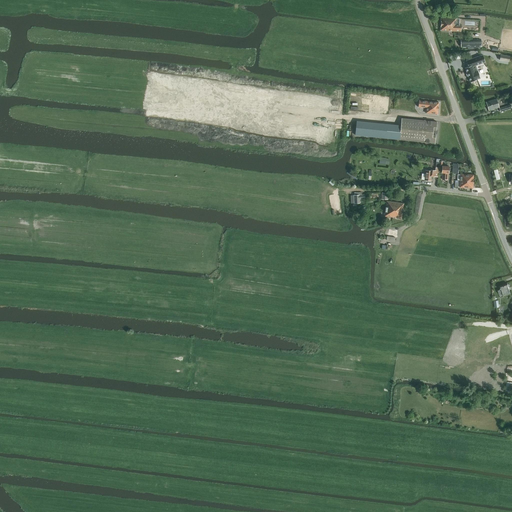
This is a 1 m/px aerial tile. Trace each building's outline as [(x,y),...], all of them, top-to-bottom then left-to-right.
[(456,25),(456,18),(441,17),(441,30),(461,32),(461,25),(456,25)] [(485,62),(483,54),(466,60),(468,66),(465,67),(470,82),(480,78),(478,71),(475,72),(473,66),(485,62)] [(499,107),(496,98),(486,102),(489,110),(499,107)] [(438,114),(439,102),(419,100),(418,107),(426,108),(426,113),(438,114)] [(357,121),(355,135),(436,143),(437,135),(436,135),(437,130),(438,122),(402,118),(401,126),(357,121)] [(387,179),(387,167),(377,166),(377,179),(387,179)] [(431,181),(431,176),(438,177),(439,168),(436,168),(436,170),(431,170),(431,171),(426,170),(425,180),(431,181)] [(354,195),(354,203),(360,203),(360,199),(365,198),(365,195),(362,195),(362,192),(355,192),(355,195),(354,195)] [(385,210),(385,214),(385,216),(401,218),(403,203),(386,201),(385,210)] [(499,294),(501,293),(503,296),(510,293),(508,288),(509,288),(507,284),(499,287),(500,289),(498,290),(499,294)]
